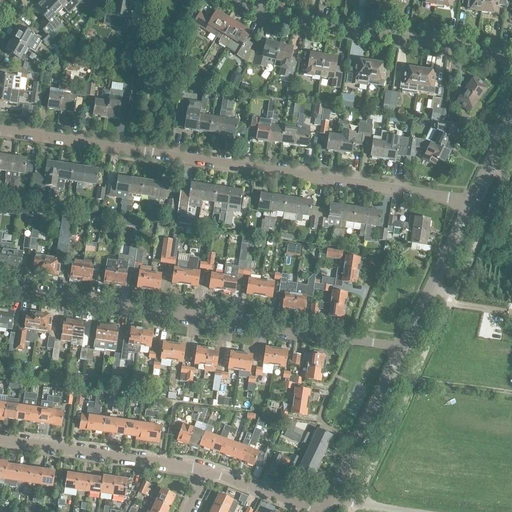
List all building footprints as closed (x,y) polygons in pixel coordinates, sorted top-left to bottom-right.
[(38,26),(45,33),(48,36),(58,25),(52,19),(58,14),(43,0),(42,0),(34,8),(45,19),(38,26)] [(62,0),(43,0),(58,14),(63,8),(69,14),(80,3),(76,0),(62,0),(63,0),(62,0)] [(114,0),(111,16),(126,18),(125,25),(128,26),(132,0),(114,0)] [(468,0),(467,9),(482,11),(483,0),(468,0)] [(498,0),(483,0),(482,11),(496,13),(498,0)] [(197,32),(199,28),(216,38),(217,38),(228,19),(216,12),(211,19),(206,16),(200,12),(193,23),(195,25),(193,30),(197,32)] [(218,44),(226,48),(239,26),(228,19),(217,38),(220,40),(218,44)] [(251,33),(239,26),(226,48),(232,52),(237,55),(236,57),(243,61),(246,56),(250,58),(252,52),(249,50),(252,45),(246,41),(251,33)] [(42,41),(40,38),(37,37),(37,38),(19,27),(13,39),(30,49),(35,53),(42,41)] [(145,33),(131,30),(126,55),(140,58),(145,33)] [(40,38),(42,41),(49,47),(54,42),(52,41),(52,40),(48,36),(45,33),(40,38)] [(6,51),(20,59),(22,55),(25,57),(30,49),(13,39),(6,51)] [(267,65),(274,67),(280,45),(267,42),(264,51),(257,49),(256,53),(252,52),(250,58),(254,59),(252,65),(266,69),(267,65)] [(280,45),(274,67),(281,69),(281,67),(294,71),(297,60),(290,58),(293,49),(280,45)] [(301,74),(314,76),(313,76),(321,78),(324,56),(311,54),(309,63),(303,62),(301,74)] [(328,79),(328,78),(332,79),(331,88),(340,89),(342,80),(341,80),(342,68),(336,67),(337,58),(324,56),(321,78),(328,79)] [(367,84),(368,84),(371,63),(357,61),(355,75),(352,75),(351,84),(358,85),(358,84),(367,85),(367,84)] [(37,67),(19,62),(17,69),(35,74),(37,67)] [(386,65),(371,63),(368,84),(369,84),(369,83),(383,85),(386,65)] [(211,74),(198,66),(195,72),(208,79),(211,74)] [(401,83),(400,89),(417,91),(420,70),(406,68),(404,83),(401,83)] [(16,76),(27,79),(27,78),(30,78),(31,74),(28,73),(18,70),(16,76)] [(420,70),(417,91),(435,94),(435,88),(432,88),(435,73),(420,70)] [(235,90),(241,75),(233,72),(227,87),(228,87),(228,88),(234,91),(235,90)] [(0,74),(0,87),(12,89),(12,90),(15,91),(19,91),(21,78),(14,77),(0,74)] [(50,84),(50,79),(47,74),(42,74),(41,82),(50,84)] [(184,86),(204,89),(205,80),(185,77),(184,86)] [(78,78),(76,96),(86,98),(86,96),(88,84),(89,80),(78,78)] [(475,79),(466,91),(478,100),(487,88),(475,79)] [(34,82),(32,93),(39,94),(41,84),(34,82)] [(47,110),(61,112),(63,95),(63,91),(64,84),(59,83),(58,90),(50,89),(47,110)] [(72,85),(64,84),(63,91),(71,92),(72,85)] [(93,97),(95,85),(88,84),(86,96),(93,97)] [(240,90),(241,90),(247,92),(248,92),(250,86),(242,84),(240,90)] [(457,102),(469,111),(478,100),(466,91),(458,85),(456,89),(455,95),(460,98),(457,102)] [(0,87),(0,100),(19,104),(20,97),(23,98),(24,92),(19,91),(15,91),(12,90),(12,89),(0,87)] [(275,89),(269,87),(266,95),(272,97),(275,89)] [(93,116),(105,118),(110,91),(102,90),(101,101),(95,100),(93,116)] [(110,90),(110,91),(105,118),(119,121),(123,92),(110,90)] [(127,92),(124,104),(132,106),(135,93),(127,92)] [(365,111),(389,115),(392,93),(385,92),(383,108),(381,108),(381,109),(365,107),(365,111)] [(395,116),(398,94),(392,93),(389,115),(395,116)] [(75,97),(63,95),(61,112),(73,114),(75,97)] [(238,122),(233,121),(234,114),(232,114),(232,110),(234,96),(229,95),(228,102),(227,109),(223,134),(236,136),(238,122)] [(342,95),(340,108),(346,109),(347,109),(349,95),(342,95)] [(431,121),(438,122),(439,109),(441,100),(433,99),(431,110),(432,110),(431,121)] [(256,139),(257,139),(258,141),(262,142),(263,140),(269,141),(271,126),(273,112),(275,101),(269,100),(266,120),(259,119),(256,139)] [(185,129),(198,131),(201,105),(201,103),(189,101),(187,114),(185,129)] [(284,128),(282,143),(294,145),(299,115),(299,114),(301,102),(295,101),(293,113),(294,113),(292,125),(284,124),(284,128)] [(314,125),(321,126),(324,107),(324,105),(316,104),(314,115),(316,115),(314,125)] [(201,105),(198,131),(210,133),(212,118),(205,117),(206,112),(206,105),(201,105)] [(327,135),(330,114),(345,116),(346,109),(340,108),(330,107),(330,108),(324,107),(321,126),(320,134),(327,135)] [(212,118),(210,133),(223,134),(227,109),(221,108),(220,119),(212,118)] [(271,126),(269,141),(282,143),(284,128),(277,127),(278,121),(277,121),(278,113),(273,112),(271,126)] [(248,130),(255,131),(257,117),(250,115),(248,130)] [(307,147),(310,127),(303,126),(304,120),(303,116),(299,115),(294,145),(307,147)] [(445,116),(444,122),(459,125),(459,118),(445,116)] [(357,136),(357,135),(355,135),(355,134),(347,132),(348,129),(349,123),(343,122),(342,129),(341,136),(342,137),(340,152),(353,154),(354,145),(363,146),(364,137),(357,136)] [(430,129),(424,140),(426,141),(449,152),(452,146),(453,147),(455,142),(454,141),(455,140),(448,136),(453,125),(444,123),(434,122),(431,129),(430,129)] [(357,136),(364,137),(366,124),(359,123),(357,135),(357,136)] [(371,138),(373,125),(366,124),(364,137),(371,138)] [(371,156),(372,156),(371,159),(377,160),(377,157),(383,158),(387,132),(382,131),(381,138),(373,137),(372,142),(373,142),(371,156)] [(387,132),(383,158),(390,159),(390,161),(395,162),(396,160),(397,160),(400,137),(392,136),(393,133),(387,132)] [(326,150),(340,152),(342,137),(341,136),(329,135),(326,150)] [(409,138),(410,136),(403,135),(400,153),(407,154),(408,149),(408,147),(409,138)] [(408,147),(408,149),(414,149),(414,148),(429,150),(432,152),(430,157),(428,163),(435,166),(438,161),(443,163),(449,152),(426,141),(424,140),(409,138),(408,147)] [(1,156),(0,162),(0,170),(6,171),(5,178),(6,178),(5,184),(10,184),(14,158),(1,156)] [(8,198),(17,200),(20,178),(18,178),(18,173),(32,175),(33,165),(26,164),(27,159),(14,158),(10,184),(9,188),(8,198)] [(35,174),(33,186),(41,187),(45,188),(45,187),(51,188),(49,200),(48,204),(43,203),(38,202),(37,207),(54,209),(54,205),(56,191),(60,164),(47,163),(45,176),(35,174)] [(63,192),(65,181),(70,181),(73,166),(60,164),(56,191),(63,192)] [(73,166),(70,181),(77,182),(75,194),(77,194),(82,195),(82,189),(85,168),(73,166)] [(85,168),(82,189),(88,190),(89,184),(96,185),(98,170),(85,168)] [(109,186),(107,197),(122,199),(121,205),(127,206),(131,179),(118,177),(117,187),(109,186)] [(127,206),(125,216),(130,217),(133,198),(141,199),(141,196),(143,181),(131,179),(127,206)] [(143,181),(141,196),(149,197),(147,209),(152,210),(156,183),(143,181)] [(157,210),(158,206),(159,206),(160,199),(166,200),(169,185),(156,183),(152,210),(157,210)] [(177,214),(187,216),(189,199),(202,201),(204,186),(191,184),(190,193),(180,192),(177,214)] [(204,186),(202,201),(214,203),(217,187),(208,186),(204,186)] [(224,224),(226,209),(227,205),(229,189),(217,187),(214,203),(213,208),(214,208),(213,214),(219,216),(218,224),(224,224)] [(105,189),(98,188),(97,200),(103,201),(105,189)] [(229,225),(232,210),(232,205),(239,207),(242,191),(229,189),(227,205),(226,209),(224,224),(229,225)] [(268,229),(270,218),(274,196),(261,194),(258,209),(264,210),(263,217),(265,217),(264,221),(262,220),(260,232),(268,233),(268,229)] [(274,230),(276,212),(284,213),(286,198),(274,196),(270,218),(268,229),(274,230)] [(295,229),(296,222),(299,200),(286,198),(284,213),(283,220),(290,221),(289,229),(295,229)] [(176,201),(169,200),(167,212),(174,213),(176,201)] [(302,223),(303,216),(309,217),(312,202),(299,200),(296,222),(302,223)] [(75,212),(76,205),(67,204),(66,211),(75,212)] [(0,209),(0,213),(15,215),(16,207),(1,205),(0,209)] [(328,226),(334,227),(334,232),(334,233),(339,234),(340,227),(341,222),(343,207),(331,205),(330,210),(329,220),(326,219),(325,229),(328,229),(328,226)] [(22,207),(21,214),(26,215),(34,216),(35,209),(22,207)] [(341,222),(346,222),(354,224),(356,209),(343,207),(341,222)] [(356,209),(354,224),(361,225),(360,230),(359,236),(360,236),(364,237),(366,226),(367,226),(369,211),(356,209)] [(370,243),(373,226),(380,228),(382,212),(369,211),(367,226),(366,226),(364,237),(364,242),(370,243)] [(48,258),(45,274),(54,275),(54,274),(58,275),(61,259),(66,260),(67,257),(68,251),(70,233),(73,218),(69,218),(70,213),(64,212),(63,217),(62,217),(56,259),(48,258)] [(311,217),(309,229),(317,230),(319,218),(311,217)] [(388,227),(401,229),(428,233),(430,219),(415,217),(414,225),(395,222),(396,218),(389,217),(388,227)] [(318,230),(319,230),(325,231),(325,229),(326,219),(320,218),(319,218),(318,230)] [(400,237),(400,235),(405,235),(404,243),(426,246),(428,233),(401,229),(388,227),(387,230),(387,232),(393,233),(393,236),(400,237)] [(386,241),(387,232),(387,230),(380,229),(378,240),(386,241)] [(36,251),(39,232),(32,231),(31,239),(30,250),(36,251)] [(70,233),(68,251),(74,252),(76,234),(70,233)] [(0,268),(8,270),(10,251),(11,245),(0,242),(0,237),(0,235),(0,268)] [(160,263),(169,264),(170,257),(171,249),(173,240),(164,239),(160,263)] [(92,281),(94,264),(100,265),(103,244),(97,243),(96,254),(85,252),(83,261),(81,279),(92,281)] [(103,244),(100,265),(106,266),(104,282),(115,284),(118,257),(107,256),(109,245),(105,245),(103,244)] [(130,248),(128,257),(118,256),(118,257),(115,284),(126,285),(128,266),(134,267),(136,258),(137,249),(130,248)] [(136,258),(134,267),(140,268),(137,289),(148,290),(150,273),(151,268),(141,266),(143,250),(137,249),(136,258)] [(342,252),(327,250),(326,257),(341,259),(342,252)] [(23,253),(10,251),(8,270),(16,271),(16,270),(20,270),(23,253)] [(67,257),(66,260),(72,261),(70,278),(81,279),(83,261),(73,260),(74,252),(68,251),(67,257)] [(207,263),(206,270),(212,271),(215,254),(208,253),(207,263)] [(37,273),(45,274),(48,258),(40,256),(41,255),(35,255),(33,271),(37,272),(37,273)] [(188,262),(185,285),(197,287),(200,272),(196,272),(198,258),(189,257),(188,261),(188,262)] [(340,262),(339,269),(357,272),(358,271),(361,271),(362,263),(359,263),(359,259),(345,257),(344,263),(340,262)] [(237,278),(238,274),(244,275),(245,269),(244,269),(245,261),(239,260),(238,267),(225,265),(224,276),(222,291),(235,293),(237,278)] [(172,284),(185,285),(188,262),(178,261),(177,269),(174,269),(172,284)] [(322,278),(321,285),(333,287),(342,288),(342,282),(356,284),(357,272),(339,269),(337,269),(335,280),(322,278)] [(161,275),(150,273),(148,290),(159,292),(161,275)] [(209,289),(222,291),(224,276),(212,274),(209,289)] [(280,281),(279,293),(285,294),(282,310),(293,312),(297,288),(296,288),(296,284),(297,284),(288,282),(289,276),(288,275),(282,274),(280,281)] [(304,313),(307,297),(312,298),(313,290),(314,284),(315,280),(315,275),(313,275),(308,279),(307,286),(296,284),(296,288),(297,288),(293,312),(304,313)] [(247,295),(259,297),(262,282),(249,280),(247,295)] [(274,284),(262,282),(259,297),(272,299),(274,284)] [(332,292),(333,292),(333,287),(319,285),(314,284),(313,290),(318,291),(332,293),(332,292)] [(332,292),(332,293),(330,304),(345,307),(347,294),(333,292),(332,292)] [(318,310),(329,311),(328,317),(332,318),(332,320),(341,322),(341,319),(343,319),(344,316),(347,316),(348,308),(345,308),(345,307),(330,304),(319,303),(312,302),(310,314),(318,315),(318,310)] [(11,310),(2,309),(0,321),(0,327),(13,329),(15,313),(10,312),(11,310)] [(15,350),(15,351),(24,352),(25,342),(35,344),(36,331),(37,331),(40,314),(31,313),(31,315),(27,314),(24,329),(18,328),(17,334),(15,350)] [(53,316),(40,314),(37,331),(50,333),(53,316)] [(64,319),(60,342),(71,343),(72,339),(75,321),(64,319)] [(75,321),(72,339),(83,340),(86,322),(75,321)] [(94,342),(93,349),(105,350),(109,326),(98,324),(95,342),(94,342)] [(109,326),(105,350),(116,352),(117,345),(119,327),(109,326)] [(123,348),(121,360),(127,361),(129,351),(139,353),(139,347),(142,330),(131,328),(128,349),(123,348)] [(152,331),(142,330),(139,347),(150,348),(152,331)] [(9,345),(8,351),(15,352),(15,351),(15,350),(17,334),(10,333),(9,345)] [(53,350),(52,361),(57,362),(60,343),(54,342),(53,350)] [(174,345),(163,343),(161,360),(171,361),(174,345)] [(185,346),(174,345),(171,361),(182,363),(185,346)] [(194,365),(198,365),(198,370),(204,371),(207,350),(196,348),(194,365)] [(263,365),(274,366),(277,350),(266,348),(263,365)] [(204,371),(204,372),(215,373),(212,391),(217,392),(216,401),(210,400),(209,406),(217,407),(217,406),(218,398),(220,384),(222,373),(215,372),(216,368),(218,351),(207,350),(204,371)] [(277,350),(274,366),(285,368),(288,351),(277,350)] [(303,360),(307,361),(307,367),(322,369),(322,368),(325,369),(327,360),(323,360),(323,357),(322,356),(322,353),(313,352),(312,355),(308,355),(304,354),(303,360)] [(228,370),(239,371),(241,354),(231,353),(228,370)] [(121,355),(115,354),(113,365),(119,366),(121,355)] [(241,354),(239,371),(250,373),(252,356),(241,354)] [(300,355),(294,354),(292,365),(299,366),(300,355)] [(179,381),(186,382),(188,368),(181,367),(181,373),(179,381)] [(288,383),(292,383),(295,383),(301,384),(301,379),(305,380),(320,382),(322,369),(307,367),(306,373),(301,373),(301,377),(301,378),(296,377),(296,376),(290,375),(289,379),(288,383)] [(194,369),(188,368),(186,382),(192,383),(194,369)] [(67,376),(66,386),(74,387),(74,385),(80,386),(81,378),(67,376)] [(254,384),(255,378),(249,377),(248,383),(247,391),(253,392),(254,384)] [(9,389),(20,390),(21,382),(10,381),(9,389)] [(117,383),(116,392),(133,394),(133,385),(117,383)] [(294,389),(292,402),(307,404),(309,391),(294,389)] [(71,405),(73,392),(67,391),(65,405),(71,405)] [(75,405),(82,406),(84,391),(77,391),(75,405)] [(18,406),(16,420),(27,422),(32,394),(25,393),(23,407),(18,406)] [(95,410),(91,431),(102,433),(105,419),(100,418),(101,406),(98,405),(100,394),(96,393),(96,394),(95,403),(94,409),(95,410)] [(27,422),(39,424),(41,409),(36,409),(37,395),(32,394),(27,422)] [(229,399),(218,398),(217,406),(229,407),(229,399)] [(41,409),(39,424),(50,426),(52,411),(54,403),(47,402),(42,402),(41,409)] [(305,417),(307,404),(292,402),(291,415),(305,417)] [(4,418),(16,420),(18,406),(7,404),(6,404),(4,418)] [(199,448),(200,446),(207,425),(203,424),(207,411),(208,408),(200,407),(199,413),(198,416),(196,422),(193,429),(194,429),(189,445),(199,448)] [(91,431),(95,410),(94,409),(88,409),(87,416),(82,415),(80,429),(91,431)] [(59,412),(52,411),(50,426),(62,427),(64,413),(59,412)] [(102,433),(114,435),(116,420),(117,416),(110,415),(110,419),(105,419),(102,433)] [(251,441),(244,462),(255,466),(256,461),(260,462),(261,457),(267,459),(272,445),(266,443),(262,453),(254,450),(266,419),(259,418),(253,435),(251,441)] [(114,435),(125,437),(127,422),(116,420),(114,435)] [(207,425),(200,446),(212,451),(217,437),(211,435),(215,422),(209,420),(207,425)] [(136,438),(139,424),(127,422),(125,437),(136,438)] [(136,440),(147,441),(150,425),(139,424),(136,438),(136,440)] [(147,441),(159,443),(162,427),(150,425),(147,441)] [(173,434),(179,436),(177,440),(189,445),(194,429),(193,429),(182,425),(181,430),(175,428),(173,434)] [(223,431),(229,434),(231,427),(225,425),(223,431)] [(237,430),(231,427),(229,434),(235,436),(237,430)] [(318,429),(312,441),(326,447),(332,435),(318,429)] [(302,437),(308,440),(311,435),(304,431),(302,437)] [(244,439),(251,441),(253,435),(247,433),(244,439)] [(212,451),(223,455),(228,441),(217,437),(212,451)] [(306,445),(308,440),(302,437),(300,441),(306,445)] [(251,441),(244,439),(242,446),(239,445),(235,459),(244,462),(251,441)] [(223,455),(235,459),(239,445),(228,441),(223,455)] [(326,447),(312,441),(307,452),(320,459),(326,447)] [(315,470),(320,459),(307,452),(301,464),(315,470)] [(271,463),(278,466),(282,457),(275,454),(271,463)] [(291,460),(297,463),(300,458),(293,455),(291,460)] [(295,468),(297,463),(291,460),(288,465),(295,468)] [(0,480),(6,481),(8,463),(0,461),(0,480)] [(8,463),(6,481),(17,483),(20,465),(8,463)] [(315,470),(301,464),(296,476),(309,482),(315,470)] [(20,465),(17,483),(28,485),(29,485),(32,467),(20,465)] [(32,467),(29,485),(41,486),(43,469),(32,467)] [(55,472),(43,469),(41,486),(53,488),(55,472)] [(64,490),(77,492),(79,475),(67,473),(64,490)] [(77,492),(89,493),(91,477),(79,475),(77,492)] [(103,478),(101,495),(112,497),(115,478),(103,476),(102,478),(103,478)] [(89,493),(101,495),(103,478),(102,478),(91,477),(89,493)] [(127,480),(115,478),(112,497),(125,499),(127,480)] [(149,484),(144,481),(138,493),(143,495),(147,497),(150,490),(147,489),(149,484)] [(158,496),(156,500),(171,507),(176,497),(156,487),(153,494),(158,496)] [(214,505),(227,511),(232,500),(219,494),(214,505)] [(151,511),(153,511),(168,511),(171,507),(156,500),(151,511)]
